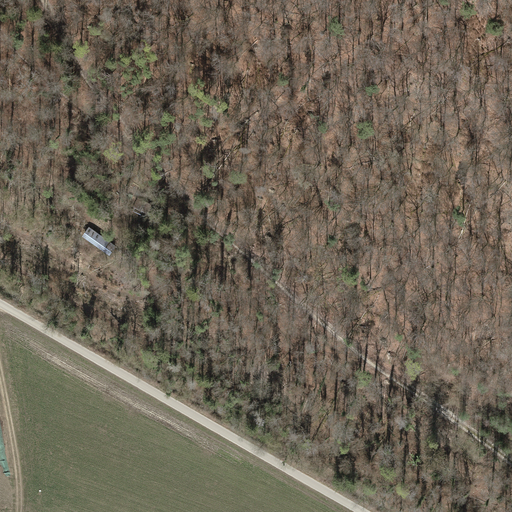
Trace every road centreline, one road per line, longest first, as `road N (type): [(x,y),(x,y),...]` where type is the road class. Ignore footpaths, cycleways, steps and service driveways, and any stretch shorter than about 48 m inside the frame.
road 1 (track): [(511,465),(351,345),(134,146),(43,0)]
road 2 (track): [(0,301),(361,511)]
road 3 (track): [(134,146),(0,24)]
